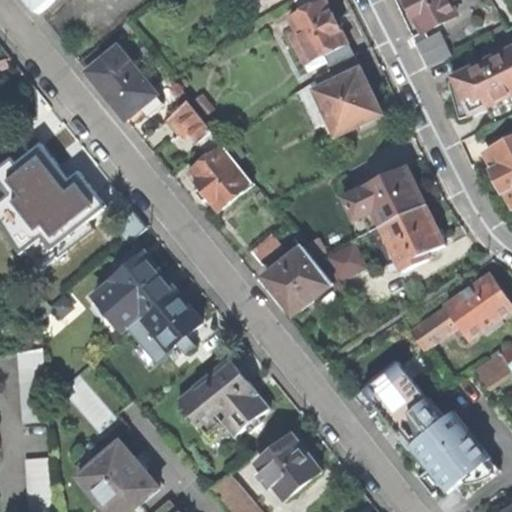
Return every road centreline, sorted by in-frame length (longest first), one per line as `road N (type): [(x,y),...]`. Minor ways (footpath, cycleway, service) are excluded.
road 1 (residential): [(0,0),(416,511)]
road 2 (residential): [(371,0),(478,214),(511,253)]
